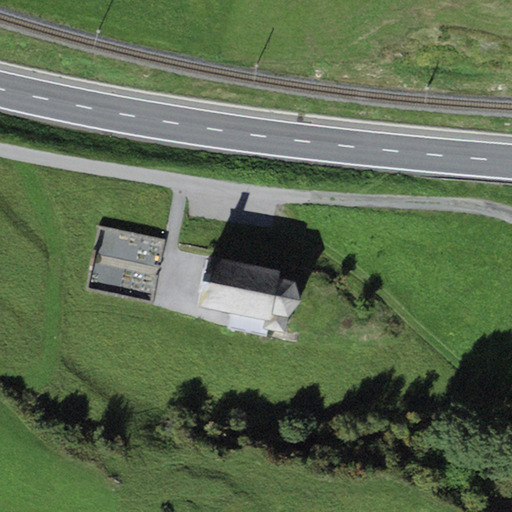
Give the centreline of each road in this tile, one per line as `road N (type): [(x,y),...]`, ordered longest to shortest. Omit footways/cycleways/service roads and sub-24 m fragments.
road 1 (primary): [(511,161),(225,131),(0,88)]
road 2 (track): [(282,192),(511,213)]
